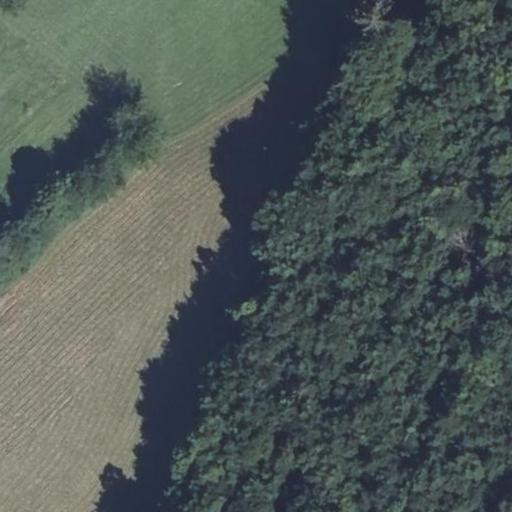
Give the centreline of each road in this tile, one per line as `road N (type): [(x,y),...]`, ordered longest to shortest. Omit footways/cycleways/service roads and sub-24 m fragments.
road 1 (track): [(249,511),(302,404),(332,277),(411,104),(511,34)]
road 2 (track): [(332,277),(511,362)]
